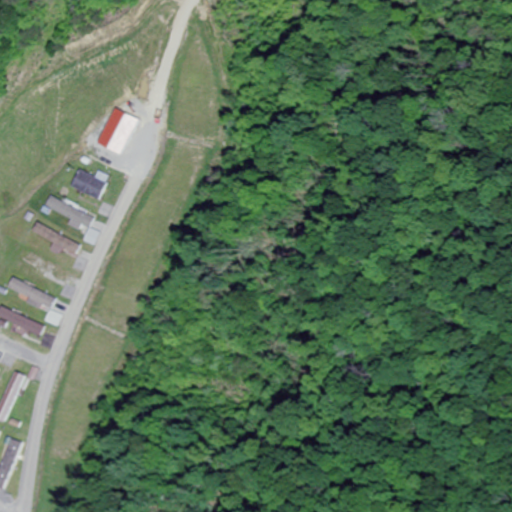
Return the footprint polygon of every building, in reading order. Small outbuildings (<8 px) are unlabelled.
[(123,155),(139,119),(115,109),(99,144),(123,155)] [(72,187),(100,200),(108,184),(80,171),(72,187)] [(95,221),(52,197),(47,205),(90,229),(95,221)] [(77,255),(81,247),(43,226),(39,234),(77,255)] [(62,269),(29,252),(25,261),(58,277),(62,269)] [(61,300),(16,280),(11,290),(56,310),(61,300)] [(2,316),(46,338),(50,329),(6,307),(2,316)] [(4,420),(13,423),(32,378),(24,374),(4,420)] [(4,486),(14,489),(31,444),(21,440),(4,486)]
